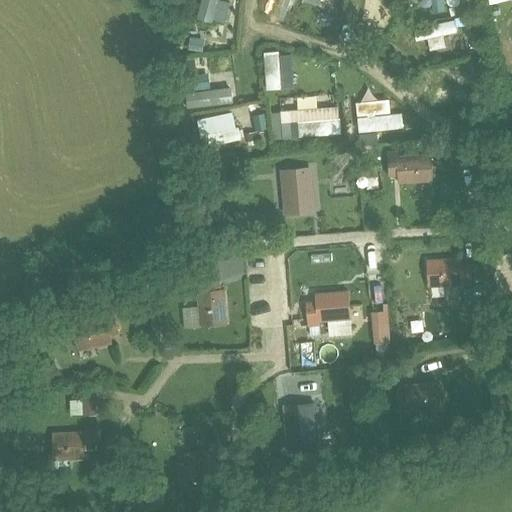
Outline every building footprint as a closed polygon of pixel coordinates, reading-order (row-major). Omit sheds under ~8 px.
[(418,177),(432,176),(431,153),(399,155),(398,151),(388,151),(389,175),(390,175),(390,173),(398,173),(399,182),(418,181),(418,177)] [(308,197),(312,196),(310,177),(301,178),(300,170),(302,170),(302,169),(278,171),(279,182),(284,181),(287,214),(309,211),(308,197)] [(461,289),(472,288),(470,264),(469,264),(469,266),(461,267),(461,257),(441,258),(442,262),(427,264),(429,286),(461,284),(461,289)] [(188,263),(170,265),(171,278),(189,276),(188,263)] [(222,308),(226,308),(224,289),(215,289),(214,281),(216,281),(216,280),(192,282),(193,293),(198,292),(200,324),(223,323),(222,308)] [(320,321),(351,318),(349,291),(316,294),(316,302),(307,302),(309,325),(320,324),(320,321)] [(118,334),(119,334),(114,310),(104,312),(105,317),(73,324),(78,346),(92,343),(93,347),(112,343),(110,334),(118,332),(118,334)] [(315,342),(301,343),(302,363),(316,362),(315,342)] [(54,362),(32,376),(42,390),(63,376),(54,362)] [(409,411),(441,408),(439,385),(424,387),(424,383),(404,385),(405,394),(398,395),(397,393),(396,393),(399,417),(409,416),(409,411)] [(313,415),(318,415),(317,404),(293,406),(293,407),(295,407),(296,415),(286,416),(288,435),(292,435),(293,449),(315,448),(313,415)] [(86,463),(97,463),(96,439),(95,439),(95,441),(87,441),(87,432),(68,432),(68,436),(53,436),(54,459),(86,458),(86,463)] [(206,463),(211,463),(210,452),(186,454),(186,455),(188,455),(189,463),(179,463),(180,482),(184,482),(185,497),(207,496),(206,463)]
